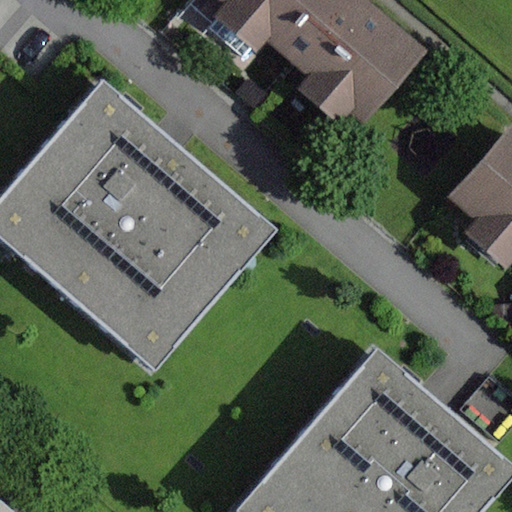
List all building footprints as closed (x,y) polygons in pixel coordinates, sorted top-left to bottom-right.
[(261,41),(271,30),(322,73),(310,86),(345,116),(356,103),(369,114),(424,49),(366,0),(236,0),(238,1),(228,13),(261,41)] [(283,223),(104,71),(0,192),(0,240),(156,373),(283,223)] [(511,259),(511,257),(511,142),(465,197),(489,218),(478,230),(511,259)] [(481,511),(511,476),(511,462),(377,348),(238,511),(481,511)] [(0,511),(11,511),(0,502),(0,511)]
